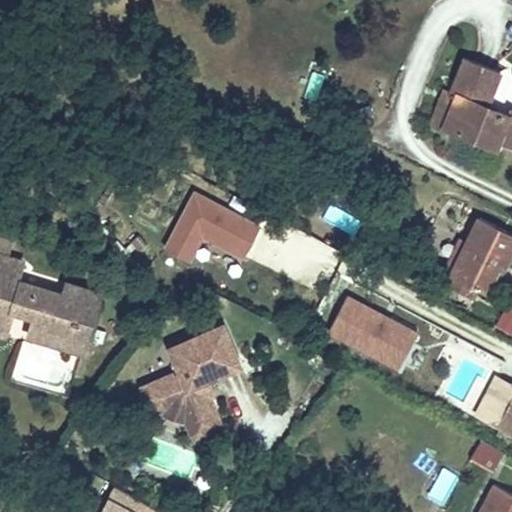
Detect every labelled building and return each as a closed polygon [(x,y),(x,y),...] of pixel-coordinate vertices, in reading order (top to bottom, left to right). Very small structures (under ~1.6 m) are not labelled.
[(473,87),(456,120),(507,146),(510,138),(511,138),(511,106),(503,101),(511,80),(511,65),(481,52),(466,83),(473,87)] [(190,187),(163,247),(192,260),(202,236),(245,255),(262,218),(190,187)] [(511,229),(486,214),(473,238),(453,273),(480,289),(490,294),(505,267),(510,270),(511,266),(511,229)] [(323,295),(345,251),(277,216),(254,261),(323,295)] [(453,273),(473,238),(467,235),(445,273),(451,277),(447,284),(474,299),(480,289),(453,273)] [(0,322),(14,328),(17,318),(41,325),(39,331),(79,344),(90,308),(51,297),(25,288),(31,270),(0,260),(0,322)] [(57,278),(51,297),(90,308),(79,344),(39,331),(35,346),(92,363),(113,294),(57,278)] [(347,290),(327,331),(399,367),(420,326),(347,290)] [(0,322),(0,339),(10,343),(14,328),(0,322)] [(239,372),(219,332),(167,358),(179,383),(145,400),(148,406),(146,407),(152,417),(154,416),(157,422),(168,416),(187,422),(193,433),(215,422),(205,402),(210,387),(239,372)] [(445,337),(434,361),(448,368),(459,344),(445,337)] [(221,432),(215,422),(193,433),(198,443),(221,432)] [(481,438),(471,457),(493,469),(504,450),(481,438)] [(440,466),(427,495),(445,502),(457,473),(440,466)] [(511,511),(511,499),(493,488),(479,511),(511,511)] [(165,511),(129,491),(116,511),(165,511)]
